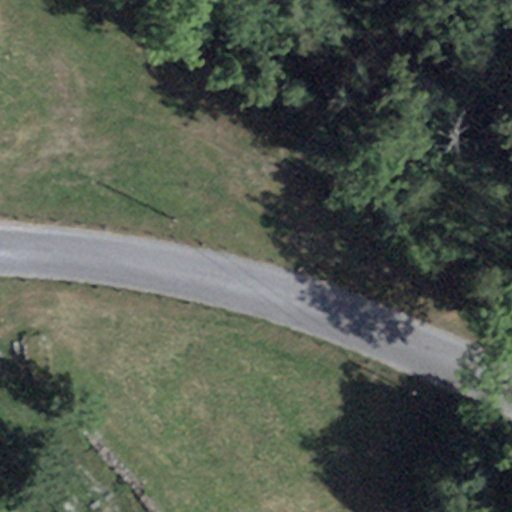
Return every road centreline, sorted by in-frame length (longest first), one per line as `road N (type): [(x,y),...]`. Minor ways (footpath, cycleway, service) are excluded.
road 1 (tertiary): [(511,388),(317,306),(231,280),(0,251)]
road 2 (track): [(0,373),(127,511)]
